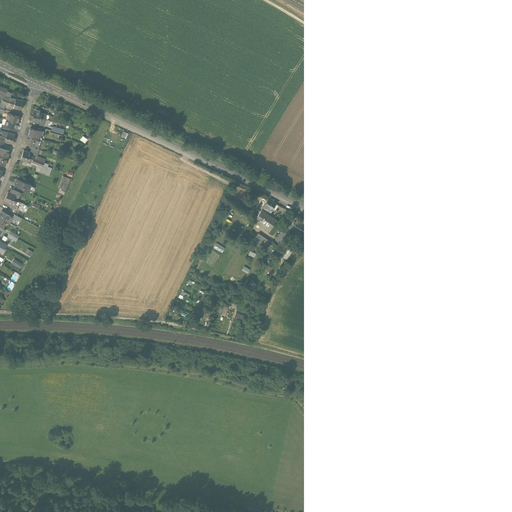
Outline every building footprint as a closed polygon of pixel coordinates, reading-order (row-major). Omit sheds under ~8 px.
[(6,103),(22,106),(23,102),(10,99),(4,97),(6,92),(7,90),(0,87),(0,95),(0,99),(3,102),(6,103)] [(13,110),(21,111),(22,106),(6,103),(5,105),(8,106),(14,108),(13,110)] [(34,113),(33,118),(45,120),(46,115),(39,114),(40,111),(37,110),(36,113),(34,113)] [(7,121),(17,124),(20,118),(9,115),(7,121)] [(45,120),(33,118),(32,123),(40,124),(39,125),(48,127),(49,121),(45,120)] [(11,128),(16,130),(17,124),(7,121),(6,123),(5,123),(4,126),(11,129),(11,128)] [(42,133),(30,130),(28,138),(40,141),(43,142),(44,139),(41,138),(42,133)] [(0,136),(13,141),(15,136),(0,132),(0,131),(0,136)] [(4,143),(12,146),(13,141),(0,136),(0,140),(5,142),(4,143)] [(40,141),(28,138),(26,144),(30,145),(38,147),(40,141)] [(0,156),(7,159),(8,159),(10,152),(0,148),(0,156)] [(33,149),(31,155),(30,157),(34,158),(35,155),(37,156),(39,151),(37,151),(33,149)] [(33,160),(22,157),(21,162),(31,165),(31,164),(41,167),(43,168),(44,164),(33,160)] [(49,166),(44,164),(43,168),(41,167),(40,173),(46,175),(49,166)] [(63,178),(58,189),(66,192),(70,181),(63,178)] [(17,180),(14,185),(23,188),(22,190),(26,192),(26,191),(28,192),(29,192),(30,191),(29,189),(31,186),(26,184),(17,180)] [(17,202),(20,194),(14,191),(14,192),(12,191),(11,194),(8,192),(6,197),(17,202)] [(15,207),(17,202),(6,197),(4,202),(11,205),(15,207)] [(268,201),(261,212),(266,216),(271,209),(272,210),(275,205),(268,201)] [(0,218),(6,222),(9,217),(1,212),(0,214),(0,218)] [(254,222),(272,234),(279,224),(276,221),(270,217),(269,218),(266,216),(261,212),(254,222)] [(258,234),(253,241),(256,243),(258,241),(266,246),(269,241),(258,234)] [(16,243),(18,240),(9,235),(7,238),(16,243)] [(20,269),(23,264),(13,260),(10,265),(20,269)] [(233,319),(239,321),(241,315),(236,313),(233,319)]
